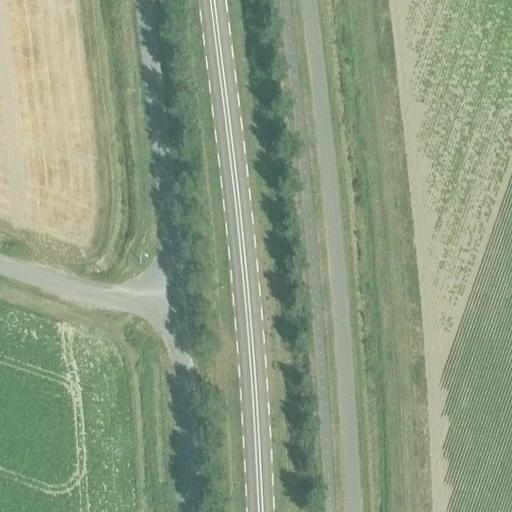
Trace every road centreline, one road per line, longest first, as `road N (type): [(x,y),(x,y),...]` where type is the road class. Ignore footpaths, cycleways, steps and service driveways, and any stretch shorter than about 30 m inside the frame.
road 1 (unclassified): [(304,0),(329,174),(353,511)]
road 2 (secondary): [(259,511),(247,317),(211,0)]
road 3 (unclassified): [(175,295),(140,0)]
road 4 (unclassified): [(190,511),(175,295)]
road 5 (unclassified): [(175,295),(98,297),(0,264)]
